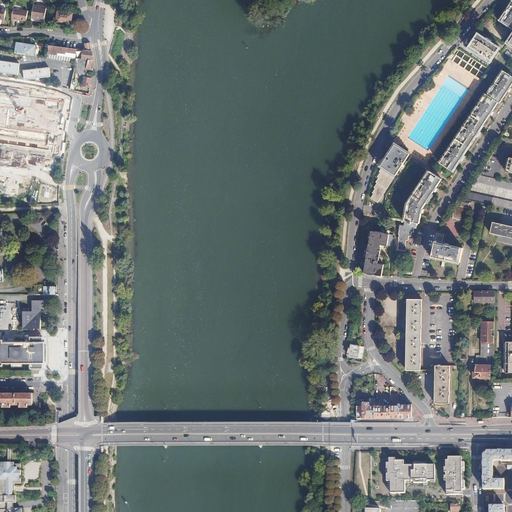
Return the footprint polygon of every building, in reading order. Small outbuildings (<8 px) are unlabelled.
[(511,2),(501,20),(511,27),(511,2)] [(34,3),(32,16),(45,18),(47,5),(34,3)] [(13,9),(11,20),(26,22),(28,12),(13,9)] [(57,11),(55,21),(71,23),(72,13),(57,11)] [(477,33),(469,45),(491,59),(498,47),(477,33)] [(14,53),(34,56),(36,45),(16,42),(14,53)] [(77,58),(88,60),(93,61),(90,43),(85,44),(86,50),(49,45),(48,53),(66,56),(66,52),(76,54),(77,58)] [(459,49),(452,61),(481,79),(489,68),(459,49)] [(76,63),(74,73),(85,75),(86,68),(88,60),(77,58),(76,63)] [(0,60),(0,71),(17,74),(18,75),(18,74),(19,63),(0,60)] [(23,71),(25,80),(25,79),(49,76),(49,77),(50,77),(49,67),(23,71)] [(485,93),(439,161),(451,170),(497,101),(499,102),(511,82),(511,75),(503,70),(487,94),(485,93)] [(87,87),(90,88),(93,74),(88,73),(87,77),(84,76),(82,88),(87,89),(87,87)] [(394,144),(380,164),(395,174),(409,153),(394,144)] [(428,170),(405,205),(404,228),(400,228),(399,232),(400,232),(400,237),(401,237),(400,242),(401,242),(401,248),(402,248),(402,250),(406,251),(407,246),(408,246),(409,242),(410,242),(410,238),(412,237),(413,232),(414,232),(415,228),(417,228),(417,223),(419,223),(420,208),(440,178),(428,170)] [(511,182),(479,174),(476,181),(511,189),(511,182)] [(511,201),(470,192),(466,198),(489,204),(511,208),(511,201)] [(468,209),(458,207),(456,217),(466,219),(468,209)] [(511,226),(492,222),(490,233),(505,236),(505,237),(511,238),(511,226)] [(390,234),(371,230),(363,273),(381,276),(382,273),(387,274),(388,268),(377,265),(378,261),(381,247),(380,247),(381,244),(387,246),(390,234)] [(436,242),(433,256),(462,263),(465,248),(436,242)] [(43,295),(56,295),(55,282),(42,282),(43,295)] [(474,302),(474,291),(472,291),(472,303),(474,307),(481,307),(481,302),(474,302)] [(495,302),(495,291),(474,291),(474,302),(481,302),(491,302),(495,302)] [(24,311),(24,328),(41,328),(41,314),(45,314),(45,311),(41,311),(41,308),(44,308),(44,300),(33,300),(33,311),(24,311)] [(407,369),(409,369),(421,370),(422,300),(408,300),(407,369)] [(494,342),(495,322),(482,322),(481,342),(484,342),(484,344),(486,344),(487,342),(494,342)] [(43,342),(43,337),(30,337),(30,342),(3,342),(3,341),(0,340),(0,364),(3,365),(3,363),(12,363),(22,363),(30,363),(30,370),(43,370),(43,363),(44,363),(44,342),(43,342)] [(494,355),(494,342),(487,342),(486,344),(486,345),(481,345),(481,353),(484,353),(484,355),(494,355)] [(365,352),(365,348),(361,347),(361,344),(354,343),(354,346),(351,345),(351,349),(349,349),(348,354),(349,355),(349,357),(362,360),(363,351),(365,352)] [(484,355),(476,355),(476,363),(480,363),(480,365),(476,365),(476,372),(474,372),(474,378),(480,378),(490,378),(490,375),(490,365),(494,366),(494,355),(484,355)] [(449,401),(450,365),(442,365),(442,364),(439,364),(438,365),(435,365),(435,401),(449,401)] [(20,404),(20,406),(28,406),(28,403),(33,404),(33,398),(34,398),(34,392),(0,392),(0,403),(3,404),(3,406),(10,406),(10,404),(20,404)] [(357,418),(375,418),(375,401),(375,398),(369,398),(369,402),(363,402),(363,406),(360,406),(357,406),(357,418)] [(375,401),(375,418),(391,418),(390,405),(379,405),(379,401),(375,401)] [(400,405),(401,418),(412,418),(412,404),(400,404),(400,405)] [(390,405),(391,418),(401,418),(400,405),(394,405),(390,405)] [(511,461),(511,460),(511,450),(508,451),(487,450),(483,455),(483,490),(505,489),(505,480),(494,480),(494,463),(495,461),(502,460),(502,461),(511,461)] [(463,457),(447,456),(447,495),(463,495),(465,493),(465,489),(467,488),(467,479),(465,478),(465,471),(466,469),(467,460),(463,460),(463,457)] [(437,479),(437,460),(415,460),(415,464),(405,464),(405,459),(395,459),(395,457),(390,457),(390,461),(388,461),(388,466),(391,466),(391,473),(388,473),(388,480),(392,480),(393,493),(406,492),(405,479),(415,479),(415,484),(428,484),(428,479),(437,479)] [(1,468),(0,467),(0,511),(21,511),(22,509),(14,510),(14,507),(14,504),(17,504),(16,496),(15,496),(14,488),(14,484),(20,483),(20,477),(20,471),(20,464),(13,464),(13,463),(10,463),(7,463),(4,463),(1,463),(1,468)]
